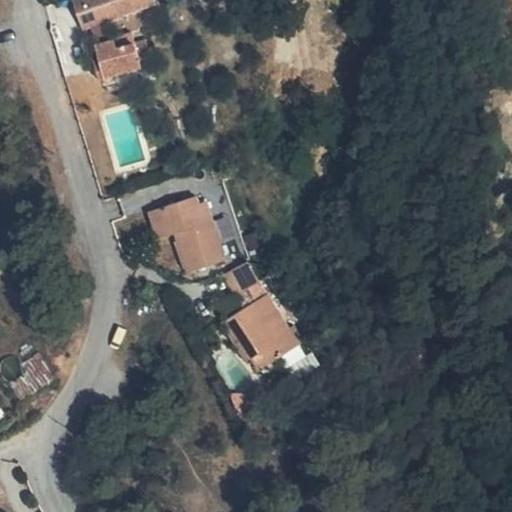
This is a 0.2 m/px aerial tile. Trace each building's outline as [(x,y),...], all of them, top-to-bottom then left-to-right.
[(84,33),(92,59),(133,46),(127,25),(110,30),(107,20),(103,21),(96,0),(72,0),(74,7),(82,5),(90,31),(84,33)] [(172,115),(165,93),(153,97),(160,119),(172,115)] [(223,149),(226,158),(236,154),(233,146),(223,149)] [(229,166),(223,168),(229,187),(245,181),(238,160),(228,163),(229,166)] [(211,164),(172,175),(181,206),(190,204),(200,241),(241,229),(229,187),(223,168),(213,171),(211,164)] [(181,206),(172,175),(162,178),(171,209),(181,206)] [(251,262),(276,247),(264,228),(240,241),(250,259),(251,262)] [(260,277),(285,262),(276,247),(251,262),(260,277)] [(232,270),(243,287),(260,277),(251,262),(250,259),(232,270)] [(296,325),(316,312),(285,262),(260,277),(243,287),(267,326),(274,339),(296,325)] [(267,326),(243,287),(237,291),(261,329),(267,326)] [(316,312),(296,325),(302,334),(300,337),(308,350),(336,331),(328,319),(322,323),(316,312)] [(25,342),(11,353),(13,363),(7,367),(0,371),(0,374),(7,389),(42,367),(25,342)] [(271,381),(275,375),(275,364),(254,378),(259,382),(265,383),(271,381)] [(349,364),(334,373),(344,390),(356,385),(349,364)] [(311,387),(316,404),(333,395),(344,390),(334,373),(311,387)]
